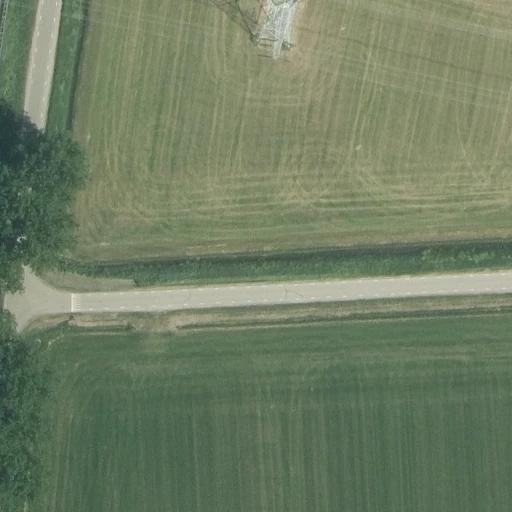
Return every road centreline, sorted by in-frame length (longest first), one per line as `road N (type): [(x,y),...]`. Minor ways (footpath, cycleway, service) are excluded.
road 1 (unclassified): [(13,297),(80,301),(511,279)]
road 2 (unclassified): [(58,0),(13,297)]
